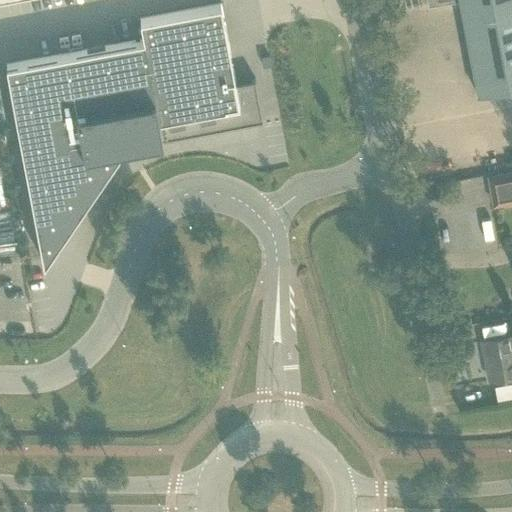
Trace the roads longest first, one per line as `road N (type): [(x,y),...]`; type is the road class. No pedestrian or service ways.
road 1 (unclassified): [(264,223),(215,196),(158,209),(91,353),(70,372),(0,386)]
road 2 (unclassified): [(436,413),(383,172)]
road 3 (secondary): [(210,488),(0,485)]
road 4 (unclassified): [(383,172),(351,0)]
road 5 (secondary): [(511,487),(468,494),(344,488)]
road 6 (unclassified): [(264,223),(303,194),(383,172)]
road 7 (unclassified): [(278,315),(254,441)]
road 8 (unclassified): [(294,439),(278,315)]
